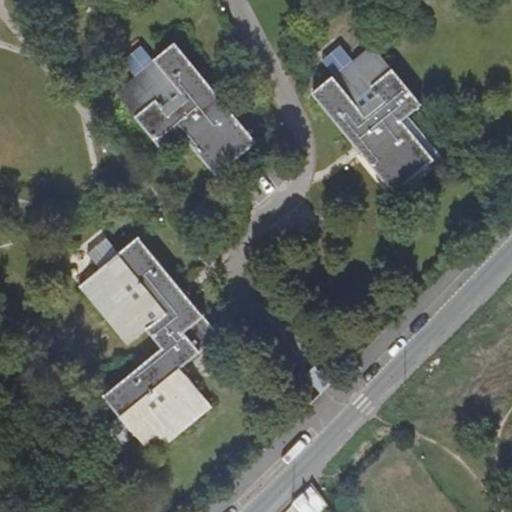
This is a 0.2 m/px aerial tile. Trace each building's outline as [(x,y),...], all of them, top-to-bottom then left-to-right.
[(213,171),(253,138),(175,42),(170,46),(171,47),(155,61),(142,46),(123,60),(136,76),(139,80),(119,97),(165,152),(185,136),(213,171)] [(391,187),(431,154),(403,120),(422,104),(376,48),(357,64),(354,61),(340,45),(322,60),(335,76),(318,90),(317,89),(313,93),(391,187)] [(357,64),(376,48),(373,45),(354,61),(357,64)] [(116,93),(119,97),(139,80),(136,76),(116,93)] [(253,138),(213,171),(218,176),(258,143),(253,138)] [(431,154),(391,187),(395,192),(435,158),(431,154)] [(182,367),(220,335),(140,237),(120,253),(107,238),(88,254),(100,269),(97,272),(100,276),(83,290),(129,345),(148,329),(162,347),(104,395),(121,416),(105,428),(121,447),(137,434),(140,438),(144,435),(158,451),(213,406),(182,367)] [(80,286),(83,290),(100,276),(97,272),(80,286)] [(339,376),(329,362),(319,370),(330,384),(339,376)] [(154,455),(158,451),(144,435),(140,438),(154,455)] [(298,511),(321,511),(328,506),(311,487),(291,504),(298,511)]
